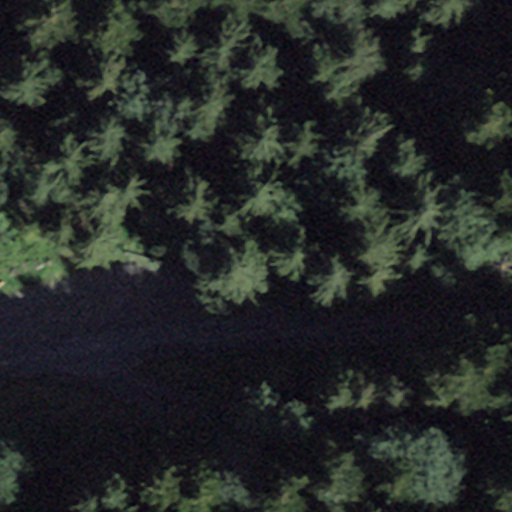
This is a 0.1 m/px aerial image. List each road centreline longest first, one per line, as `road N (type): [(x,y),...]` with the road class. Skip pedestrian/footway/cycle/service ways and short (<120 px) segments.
road 1 (unclassified): [(511,317),(113,327),(0,340)]
road 2 (track): [(511,435),(202,406),(113,327)]
